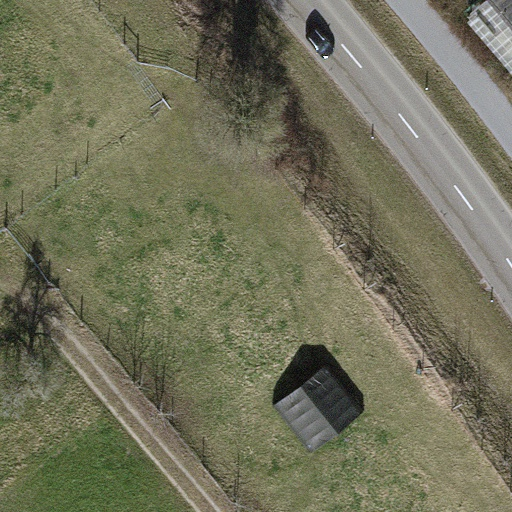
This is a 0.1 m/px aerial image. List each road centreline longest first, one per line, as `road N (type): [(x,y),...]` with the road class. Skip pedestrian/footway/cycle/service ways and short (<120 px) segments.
road 1 (tertiary): [(511,271),(306,0)]
road 2 (track): [(211,511),(46,317)]
